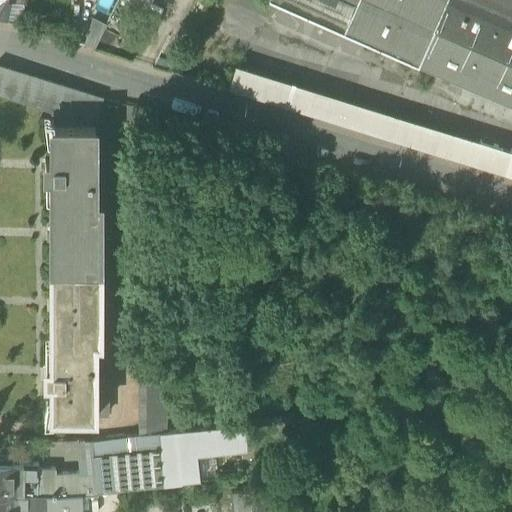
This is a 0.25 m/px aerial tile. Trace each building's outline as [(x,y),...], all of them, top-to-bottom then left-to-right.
[(511,0),(271,0),(418,63),(433,27),(511,61),(511,0)] [(83,45),(93,48),(106,23),(92,16),(83,45)] [(511,104),(511,61),(433,27),(418,63),(511,104)] [(511,176),(511,151),(480,142),(236,64),(228,86),(473,164),(511,176)] [(50,124),(95,124),(103,101),(0,67),(0,95),(50,112),(50,124)] [(56,240),(56,269),(99,269),(99,200),(95,200),(95,124),(50,124),(50,161),(44,161),(44,172),(50,172),(50,201),(56,201),(56,227),(50,227),(50,240),(56,240)] [(99,338),(99,269),(56,269),(56,297),(49,297),(49,309),(56,309),(56,336),(49,336),(49,365),(43,365),(43,377),(49,377),(49,413),(106,413),(106,377),(93,377),(93,338),(99,338)] [(137,370),(137,433),(166,430),(166,370),(137,370)] [(246,423),(162,431),(163,447),(167,483),(181,481),(181,480),(199,478),(197,454),(246,448),(246,423)] [(93,439),(93,455),(163,447),(162,431),(139,434),(93,439)] [(93,455),(95,470),(96,489),(167,483),(163,447),(93,455)] [(0,493),(12,493),(13,464),(11,464),(11,457),(0,457),(0,493)] [(12,493),(55,494),(54,474),(54,468),(37,468),(37,464),(13,464),(12,493)] [(81,491),(96,489),(95,470),(54,474),(55,494),(81,491)] [(230,490),(232,511),(270,511),(268,486),(230,490)] [(81,511),(81,491),(55,494),(12,493),(11,511),(81,511)] [(0,511),(11,511),(12,493),(0,493),(0,511)]
